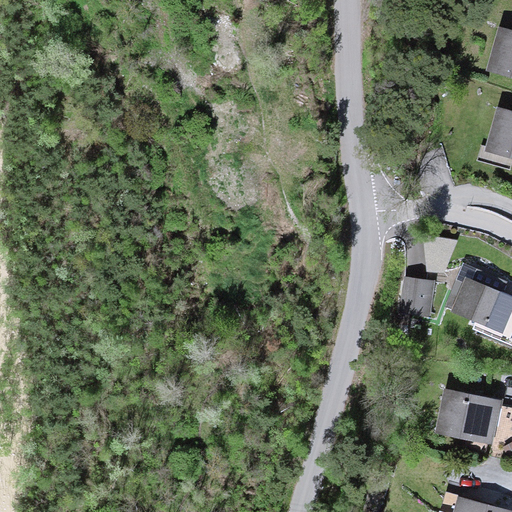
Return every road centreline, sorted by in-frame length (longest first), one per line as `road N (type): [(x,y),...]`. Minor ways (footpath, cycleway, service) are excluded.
road 1 (residential): [(364,213),(296,511)]
road 2 (residential): [(348,0),(364,213)]
road 3 (residential): [(511,230),(445,206),(364,213)]
